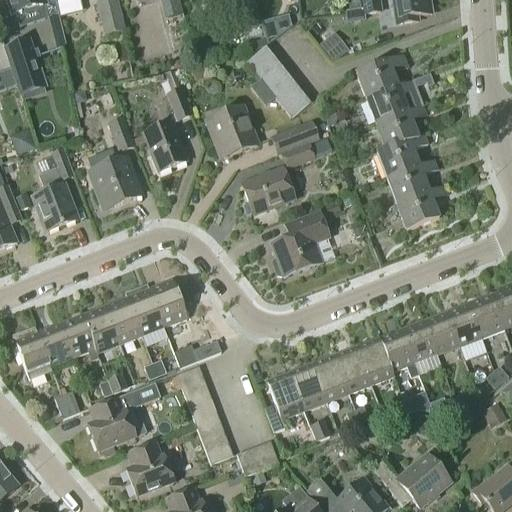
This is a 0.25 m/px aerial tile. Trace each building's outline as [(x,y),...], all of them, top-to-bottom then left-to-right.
[(1,0),(3,3),(5,2),(10,19),(45,8),(42,0),(1,0)] [(63,0),(63,1),(56,3),(61,25),(74,23),(69,2),(78,0),(63,0)] [(229,0),(232,12),(251,8),(249,0),(229,0)] [(357,0),(345,0),(348,15),(360,13),(357,0)] [(377,0),(360,0),(364,19),(380,16),(377,0)] [(384,0),(385,1),(389,0),(391,0),(396,29),(417,26),(416,21),(431,19),(428,0),(384,0)] [(114,4),(97,8),(105,39),(122,35),(114,4)] [(266,49),(289,32),(286,20),(259,27),(266,49)] [(63,51),(63,48),(64,47),(62,37),(52,40),(55,53),(63,51)] [(330,39),(318,48),(331,64),(343,55),(330,39)] [(266,50),(246,67),(253,76),(274,60),(266,50)] [(34,61),(31,53),(7,61),(19,99),(44,91),(40,79),(45,77),(39,59),(34,61)] [(274,60),(253,76),(261,85),(281,69),(274,60)] [(402,60),(354,79),(364,104),(397,92),(397,91),(391,75),(406,69),(402,60)] [(281,69),(261,85),(268,95),(289,79),(281,69)] [(289,79),(268,95),(276,104),(296,88),(289,79)] [(397,92),(364,104),(374,130),(407,117),(421,111),(415,95),(412,85),(397,91),(397,92)] [(296,88),(276,104),(283,113),(303,97),(296,88)] [(73,97),(75,107),(73,107),(77,123),(82,122),(79,106),(84,105),(82,95),(73,97)] [(180,95),(166,100),(177,126),(190,121),(180,95)] [(303,97),(283,113),(291,123),(311,107),(303,97)] [(407,117),(374,130),(383,155),(375,158),(417,142),(410,126),(425,120),(421,111),(407,117)] [(241,112),(206,126),(220,163),(256,150),(241,112)] [(336,123),(334,118),(324,122),(328,132),(333,130),(336,123)] [(122,123),(107,129),(118,157),(133,151),(122,123)] [(172,126),(142,138),(157,178),(185,167),(175,142),(177,141),(172,126)] [(310,127),(271,142),(277,159),(317,144),(310,127)] [(29,132),(9,139),(16,158),(36,152),(29,132)] [(377,163),(366,168),(369,177),(381,173),(385,184),(418,171),(418,170),(412,154),(426,149),(423,139),(417,142),(375,158),(377,163)] [(307,150),(281,160),(286,173),(312,163),(307,150)] [(45,196),(31,201),(45,237),(76,225),(62,189),(60,185),(71,181),(61,155),(50,159),(55,172),(38,179),(45,196)] [(125,163),(88,177),(103,214),(140,200),(125,163)] [(418,171),(385,184),(395,209),(428,196),(421,180),(436,174),(432,165),(418,170),(418,171)] [(281,174),(241,189),(252,220),(293,204),(281,174)] [(428,196),(395,209),(404,235),(438,223),(431,206),(446,200),(442,190),(428,196)] [(0,254),(16,248),(9,230),(19,226),(5,191),(0,192),(0,254)] [(31,210),(26,198),(13,204),(18,216),(31,210)] [(337,206),(322,212),(326,222),(341,216),(337,206)] [(289,242),(270,249),(276,263),(274,264),(271,268),(276,281),(281,282),(283,281),(283,283),(320,268),(313,249),(327,243),(318,218),(285,231),(289,242)] [(170,283),(147,292),(162,332),(185,323),(170,283)] [(511,290),(489,299),(503,334),(511,331),(511,332),(511,290)] [(147,292),(124,301),(139,341),(162,332),(147,292)] [(489,299),(467,308),(480,343),(503,334),(489,299)] [(124,301),(102,310),(117,349),(139,341),(124,301)] [(467,308),(445,316),(458,351),(480,343),(467,308)] [(102,310),(79,318),(95,358),(117,349),(102,310)] [(445,316),(422,325),(435,360),(458,351),(445,316)] [(79,318),(57,327),(70,362),(92,353),(94,358),(95,358),(79,318)] [(422,325),(400,333),(417,379),(439,371),(435,360),(422,325)] [(57,327),(34,336),(48,371),(70,362),(57,327)] [(400,333),(376,342),(391,382),(392,381),(391,377),(405,372),(409,383),(417,379),(400,333)] [(25,334),(10,340),(27,384),(41,379),(39,374),(48,371),(34,336),(27,339),(25,334)] [(376,342),(354,351),(369,390),(391,382),(376,342)] [(214,346),(191,355),(195,366),(219,357),(214,346)] [(189,350),(171,357),(177,373),(195,366),(191,355),(189,350)] [(354,351),(332,359),(347,399),(369,390),(354,351)] [(332,359),(309,368),(324,407),(347,399),(332,359)] [(158,365),(150,368),(155,381),(164,378),(158,365)] [(150,368),(141,371),(147,385),(155,381),(150,368)] [(309,368),(287,376),(302,416),(324,407),(309,368)] [(196,371),(174,380),(178,391),(201,382),(196,371)] [(498,372),(491,378),(500,389),(507,383),(498,372)] [(273,409),(262,413),(271,437),(282,433),(279,425),(302,416),(287,376),(264,385),(273,409)] [(105,383),(105,385),(111,399),(124,394),(118,378),(105,383)] [(491,378),(484,383),(493,395),(500,389),(491,378)] [(201,382),(178,391),(183,402),(205,394),(201,382)] [(105,385),(96,389),(101,402),(111,399),(105,385)] [(511,385),(501,395),(509,405),(511,402),(511,385)] [(96,425),(85,429),(96,457),(133,443),(133,442),(144,438),(133,412),(158,403),(152,389),(116,403),(116,402),(91,411),(96,425)] [(205,394),(183,402),(187,413),(209,405),(205,394)] [(70,396),(61,399),(69,420),(78,417),(70,396)] [(61,399),(52,403),(60,423),(69,420),(61,399)] [(460,399),(452,403),(457,416),(465,413),(460,399)] [(410,402),(401,406),(406,419),(415,416),(410,402)] [(452,403),(443,406),(448,419),(457,416),(452,403)] [(209,405),(187,413),(191,424),(214,416),(209,405)] [(401,406),(393,409),(398,422),(406,419),(401,406)] [(496,407),(481,416),(488,428),(502,419),(496,407)] [(362,412),(353,415),(358,429),(367,426),(362,412)] [(353,415),(344,419),(349,432),(358,429),(353,415)] [(214,416),(191,424),(195,436),(218,427),(214,416)] [(322,426),(309,431),(315,447),(327,442),(322,426)] [(218,427),(195,436),(200,447),(222,438),(218,427)] [(222,438),(200,447),(204,458),(226,450),(222,438)] [(267,446),(256,450),(265,472),(276,468),(267,446)] [(134,470),(123,474),(134,502),(171,488),(161,460),(159,461),(154,448),(130,457),(134,470)] [(226,450),(204,458),(208,469),(231,461),(226,450)] [(256,450),(245,454),(254,476),(265,472),(256,450)] [(245,454),(234,459),(243,481),(254,476),(245,454)] [(382,467),(372,476),(402,511),(411,504),(418,511),(420,511),(450,488),(425,459),(396,483),(382,467)] [(0,470),(0,504),(17,491),(0,470)] [(484,486),(471,497),(480,508),(483,506),(488,511),(505,511),(511,506),(511,477),(506,470),(485,487),(484,486)] [(321,482),(306,495),(315,506),(319,511),(386,511),(362,483),(339,503),(321,482)] [(171,511),(202,511),(199,505),(197,505),(192,493),(168,502),(171,511)] [(286,511),(284,511),(313,511),(305,501),(291,511),(286,511)]
